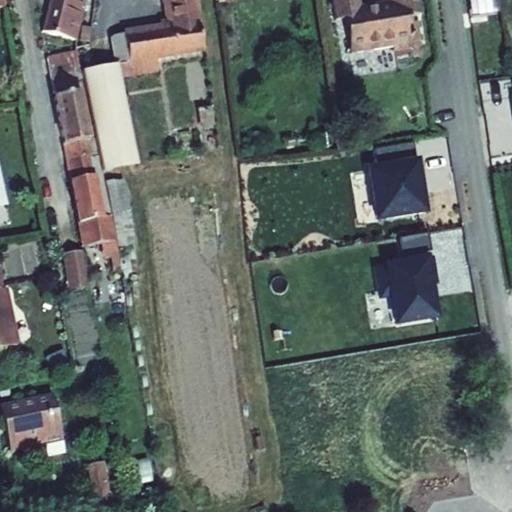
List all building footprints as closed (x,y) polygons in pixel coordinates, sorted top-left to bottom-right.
[(50,0),(42,32),(75,41),(85,5),(74,2),(74,0),(50,0)] [(170,0),(176,27),(111,40),(120,83),(124,82),(152,76),(150,64),(204,54),(193,0),(170,0)] [(351,4),(355,36),(395,30),(396,35),(418,32),(413,0),(340,0),(341,6),(351,4)] [(49,59),(70,167),(93,163),(100,162),(75,53),(49,59)] [(89,88),(103,163),(138,157),(124,82),(120,83),(89,88)] [(202,106),(206,129),(225,126),(221,102),(202,106)] [(427,213),(422,166),(419,147),(371,154),(374,173),(364,174),(370,220),(427,213)] [(106,185),(98,187),(93,163),(70,167),(85,241),(90,240),(91,248),(119,242),(114,217),(106,185)] [(127,180),(106,185),(114,217),(119,242),(120,248),(140,244),(127,180)] [(0,337),(25,332),(17,293),(9,294),(7,281),(0,252),(0,337)] [(432,257),(373,268),(378,296),(392,294),(394,322),(434,315),(430,288),(436,286),(432,257)] [(70,262),(76,295),(94,292),(88,259),(70,262)] [(7,281),(9,294),(17,293),(13,279),(7,281)] [(7,396),(19,443),(55,434),(58,446),(76,441),(61,382),(7,396)]
